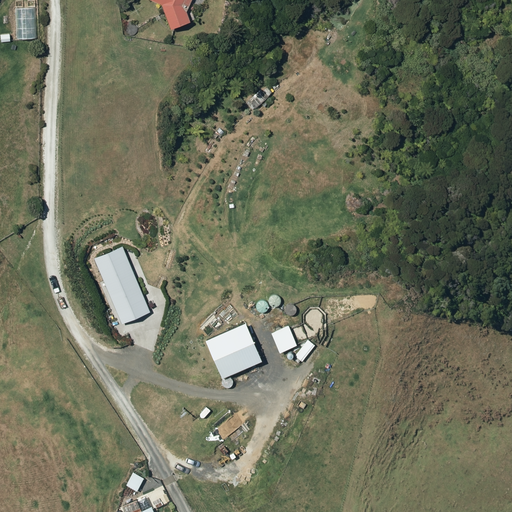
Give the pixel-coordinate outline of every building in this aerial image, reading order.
[(156,0),(164,4),(174,28),(193,21),(189,10),(193,0),(156,0)] [(95,258),(124,323),(138,317),(153,310),(124,245),(95,258)] [(283,305),(210,337),(226,374),(299,342),(283,305)] [(127,485),(139,490),(145,477),(134,471),(127,485)] [(155,511),(149,499),(147,495),(123,506),(125,511),(155,511)]
